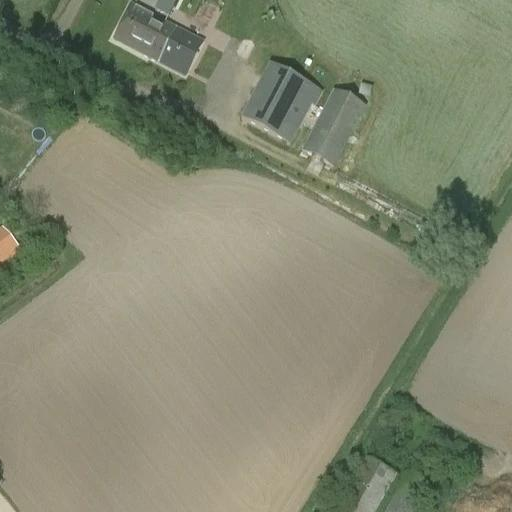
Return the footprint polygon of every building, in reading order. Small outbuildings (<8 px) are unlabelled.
[(131,8),(114,42),(184,79),(202,44),(131,8)] [(252,38),(285,55),(300,26),(267,8),(252,38)] [(272,70),(245,126),(293,150),(321,94),(272,70)] [(337,171),(368,110),(338,95),(307,157),(337,171)] [(12,228),(0,234),(0,267),(26,253),(12,228)] [(376,511),(397,478),(365,460),(334,511),(376,511)] [(414,511),(429,487),(408,475),(386,511),(414,511)]
